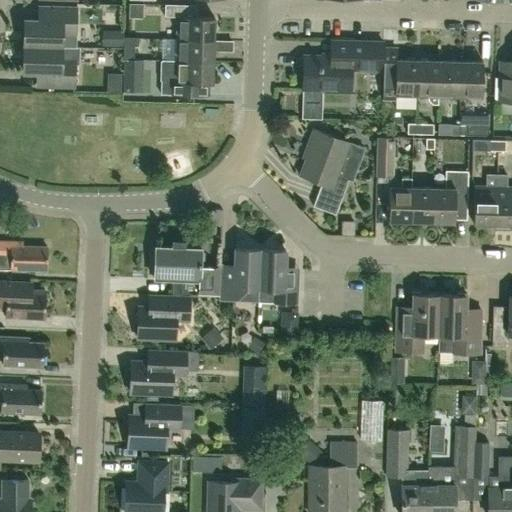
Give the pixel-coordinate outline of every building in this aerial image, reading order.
[(129,4),(128,18),(142,18),(143,4),(129,4)] [(177,38),(214,39),(214,17),(197,17),(197,5),(164,4),(164,16),(177,17),(177,38)] [(25,20),(24,46),(76,47),(77,7),(49,6),(49,20),(25,20)] [(105,31),(105,47),(123,47),(123,31),(105,31)] [(124,37),(124,60),(134,60),(134,46),(139,46),(139,37),(124,37)] [(214,39),(177,38),(176,60),(213,61),(214,39)] [(172,39),(145,40),(145,56),(172,56),(172,39)] [(384,74),(384,55),(383,55),(383,42),(332,40),(331,56),(304,55),(303,89),(325,89),(325,91),(351,92),(352,62),(383,63),(382,74),(384,74)] [(76,47),(24,46),(23,72),(47,72),(47,86),(75,87),(75,65),(79,65),(80,47),(76,47)] [(384,55),(384,74),(383,98),(395,98),(395,94),(417,94),(418,60),(397,59),(397,55),(384,55)] [(162,60),(161,82),(161,94),(209,95),(209,84),(212,84),(213,61),(176,60),(162,60)] [(418,60),(417,94),(428,95),(428,100),(432,104),(438,104),(438,95),(439,95),(439,60),(418,60)] [(461,61),(439,60),(439,95),(460,95),(461,61)] [(483,61),(461,61),(460,95),(482,96),(483,61)] [(511,77),(500,77),(499,101),(511,101),(511,77)] [(416,134),(416,123),(408,123),(408,133),(416,134)] [(416,123),(416,134),(433,134),(434,124),(416,123)] [(459,135),(459,124),(451,124),(451,135),(459,135)] [(488,125),(459,124),(459,135),(485,135),(488,132),(488,125)] [(338,174),(350,142),(313,129),(306,148),(309,149),(300,175),(322,183),(313,205),(336,214),(349,179),(338,174)] [(378,137),(377,165),(377,175),(392,176),(393,137),(378,137)] [(435,138),(426,138),(426,148),(434,149),(435,138)] [(498,140),(490,140),(472,139),(472,150),(497,150),(498,140)] [(498,140),(497,150),(506,151),(506,140),(498,140)] [(445,187),(434,187),(433,222),(455,222),(455,206),(467,207),(468,171),(446,170),(445,187)] [(401,178),(401,186),(390,186),(389,221),(411,221),(411,187),(411,178),(401,178)] [(496,223),(496,186),(474,185),(474,223),(496,223)] [(511,186),(496,186),(496,223),(511,223),(511,186)] [(411,187),(411,221),(433,222),(434,187),(411,187)] [(341,235),(354,236),(354,221),(342,221),(341,235)] [(220,267),(200,266),(201,247),(185,246),(185,240),(173,240),(172,246),(156,245),(156,251),(152,250),(150,253),(149,270),(151,272),(154,273),(154,278),(199,280),(198,294),(219,295),(220,267)] [(0,241),(0,269),(46,270),(47,246),(22,246),(22,241),(0,241)] [(220,265),(220,267),(219,295),(218,300),(233,301),(233,300),(237,297),(239,300),(252,288),(259,289),(260,250),(235,249),(234,277),(220,276),(221,265),(220,265)] [(286,251),(260,250),(259,289),(258,302),(272,303),(298,304),(299,280),(299,267),(285,266),(286,251)] [(44,319),(45,295),(45,290),(31,289),(31,282),(0,280),(0,300),(6,301),(5,318),(44,319)] [(439,334),(440,294),(421,294),(422,292),(412,292),(412,298),(414,298),(414,307),(398,306),(396,350),(419,351),(419,334),(439,334)] [(440,294),(439,334),(454,335),(453,352),(480,353),(481,309),(465,308),(465,300),(467,300),(467,293),(458,293),(458,295),(440,294)] [(188,320),(189,297),(149,296),(148,308),(137,308),(137,313),(135,316),(135,323),(137,326),(137,338),(176,339),(176,320),(188,320)] [(511,333),(511,296),(510,296),(509,319),(493,319),(492,346),(509,346),(509,334),(511,333)] [(42,367),(43,343),(29,342),(29,337),(0,335),(0,350),(4,350),(3,365),(42,367)] [(185,375),(186,352),(158,351),(158,363),(130,362),(130,367),(128,369),(128,377),(130,379),(129,392),(172,393),(172,374),(185,375)] [(476,383),(485,383),(485,362),(472,362),(472,384),(476,384),(476,383)] [(257,363),(256,396),(270,396),(271,363),(257,363)] [(0,397),(2,398),(1,412),(40,414),(41,389),(27,388),(27,385),(0,383),(0,397)] [(476,384),(476,386),(475,394),(486,395),(486,383),(485,383),(476,383),(476,384)] [(499,400),(511,400),(511,383),(501,383),(499,400)] [(475,426),(476,405),(476,396),(462,395),(461,414),(464,414),(464,425),(475,426)] [(179,428),(180,406),(156,405),(156,417),(128,416),(128,421),(126,423),(125,431),(128,433),(127,446),(166,447),(167,428),(179,428)] [(244,410),(244,430),(243,453),(260,453),(261,410),(244,410)] [(453,426),(453,466),(453,475),(455,475),(474,476),(475,442),(474,442),(475,426),(464,425),(463,426),(453,426)] [(287,428),(269,427),(268,446),(286,446),(287,428)] [(427,511),(428,484),(429,470),(427,470),(427,473),(408,472),(409,429),(386,428),(385,476),(402,477),(401,484),(401,511),(427,511)] [(0,468),(0,469),(1,459),(38,460),(38,457),(41,455),(41,449),(39,447),(39,432),(0,431),(0,432),(0,431),(0,468)] [(308,440),(297,451),(310,465),(322,453),(308,440)] [(357,467),(357,442),(330,442),(330,466),(309,466),(308,511),(346,511),(346,467),(357,467)] [(489,443),(475,442),(474,476),(488,476),(489,443)] [(498,476),(488,476),(488,511),(511,511),(511,456),(498,457),(498,476)] [(168,462),(139,461),(138,483),(126,482),(124,511),(163,511),(164,491),(167,491),(168,462)] [(453,475),(453,466),(427,466),(427,470),(429,470),(428,484),(427,511),(454,511),(455,475),(453,475)] [(261,479),(232,478),(232,481),(210,480),(208,511),(238,511),(239,508),(261,508),(261,479)] [(29,479),(1,480),(1,497),(0,496),(0,511),(31,511),(32,497),(29,497),(29,479)]
